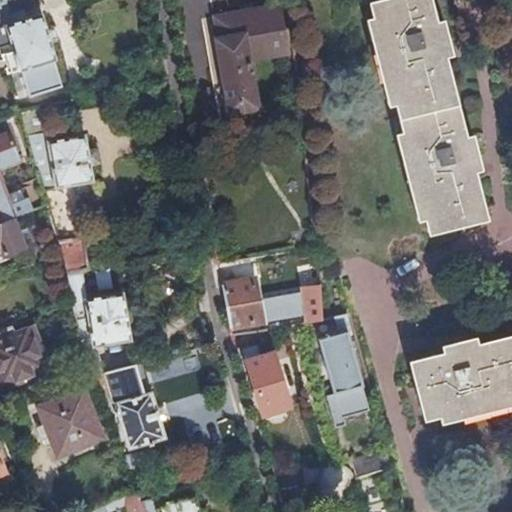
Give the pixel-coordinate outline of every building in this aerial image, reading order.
[(0,0),(0,47),(11,44),(13,51),(6,53),(12,73),(22,70),(30,96),(61,86),(53,60),(56,59),(43,13),(14,22),(10,12),(38,1),(37,0),(0,0)] [(373,0),(369,1),(426,228),(484,213),(472,166),(443,50),(430,0),(373,0)] [(215,40),(228,115),(258,111),(249,63),(288,56),(279,7),(213,18),(217,40),(215,40)] [(28,108),(20,111),(43,191),(94,181),(85,134),(57,139),(47,104),(28,108)] [(0,224),(13,219),(32,211),(25,193),(8,200),(0,180),(0,166),(20,159),(8,127),(0,129),(0,224)] [(55,221),(70,220),(69,202),(53,204),(55,221)] [(0,224),(0,252),(2,252),(4,256),(25,248),(13,219),(0,224)] [(84,237),(58,240),(62,253),(65,272),(79,270),(87,269),(84,237)] [(65,272),(72,303),(75,321),(88,318),(92,347),(130,339),(121,293),(84,299),(79,270),(65,272)] [(254,280),(222,287),(230,329),(261,322),(258,302),(254,280)] [(319,284),(302,286),(303,293),(305,314),(306,323),(322,320),(319,284)] [(303,293),(258,302),(261,322),(305,314),(303,293)] [(347,332),(351,330),(347,315),(335,317),(340,333),(319,339),(334,393),(326,396),(335,427),(345,425),(343,417),(368,410),(362,385),(347,332)] [(75,321),(82,354),(87,366),(90,372),(90,375),(102,371),(92,347),(88,318),(75,321)] [(31,326),(14,333),(11,327),(0,331),(0,390),(48,370),(31,326)] [(407,362),(423,421),(511,396),(511,334),(460,348),(407,362)] [(243,350),(262,416),(290,407),(274,353),(259,358),(255,346),(243,350)] [(90,372),(87,366),(41,384),(45,395),(86,379),(84,375),(90,372)] [(90,375),(89,375),(94,386),(111,382),(108,370),(102,371),(90,375)] [(114,404),(128,449),(165,437),(151,391),(148,392),(147,387),(146,384),(144,382),(141,380),(138,379),(134,380),(112,386),(116,403),(114,404)] [(84,390),(38,408),(58,457),(103,439),(84,390)] [(385,449),(350,460),(357,479),(390,469),(385,449)] [(123,459),(127,471),(128,470),(151,465),(152,464),(149,452),(123,459)] [(151,465),(128,470),(136,491),(141,502),(149,500),(142,479),(151,465)] [(302,468),(272,475),(277,493),(306,485),(302,468)] [(109,511),(125,504),(128,511),(144,511),(141,502),(136,491),(90,511),(109,511)] [(149,500),(141,502),(144,511),(197,511),(194,495),(158,504),(156,498),(149,500)]
